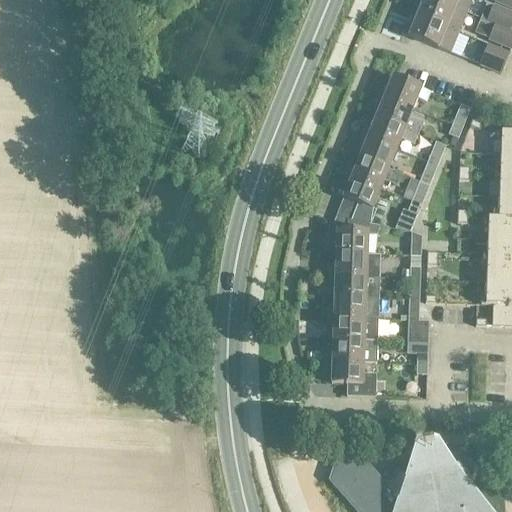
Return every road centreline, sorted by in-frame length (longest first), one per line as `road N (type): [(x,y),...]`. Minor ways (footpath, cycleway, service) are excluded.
road 1 (tertiary): [(332,0),(255,187),(229,295),(226,408),(245,511)]
road 2 (residential): [(511,102),(485,82),(405,50),(387,45),(370,57),(299,237),(292,325),(297,373),(316,410)]
road 3 (residential): [(511,409),(316,410)]
